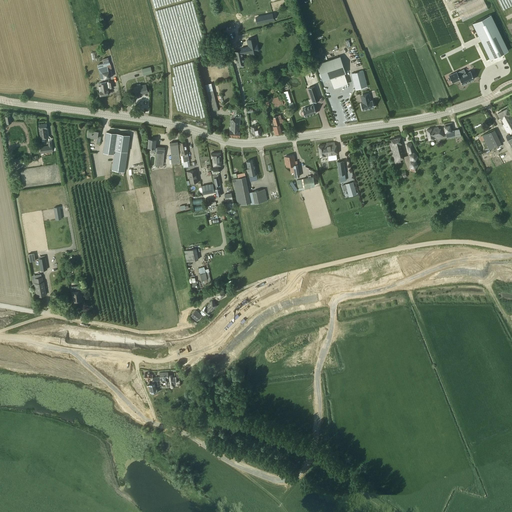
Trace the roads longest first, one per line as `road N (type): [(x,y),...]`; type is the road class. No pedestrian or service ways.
road 1 (unclassified): [(0,337),(167,361),(204,342),(277,278),(432,243),(511,251)]
road 2 (tertiary): [(0,100),(164,123),(249,145),(413,120),(511,86)]
road 3 (track): [(178,358),(193,407),(316,457),(385,511)]
road 4 (track): [(431,350),(401,270),(335,265)]
